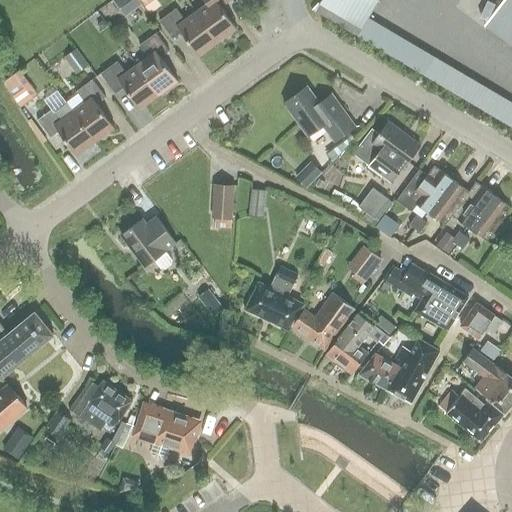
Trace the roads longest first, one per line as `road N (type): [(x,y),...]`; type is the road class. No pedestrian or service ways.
road 1 (residential): [(0,254),(305,29)]
road 2 (residential): [(511,153),(305,29)]
road 3 (track): [(72,201),(0,91)]
